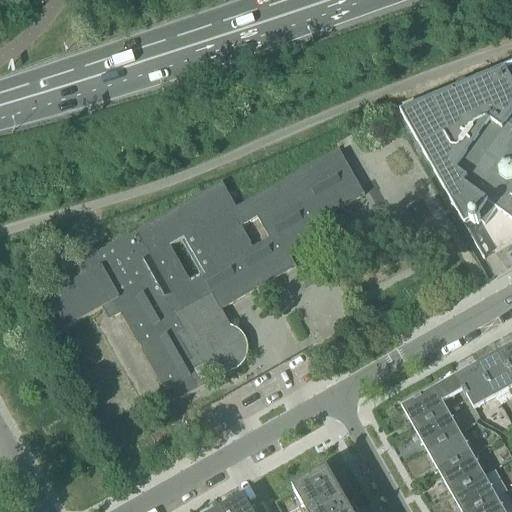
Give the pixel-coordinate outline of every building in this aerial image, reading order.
[(446,97),(401,116),(412,136),(455,212),(456,211),(460,209),(471,217),(469,220),(470,225),(473,227),(478,226),(480,224),(484,227),(496,211),(511,222),(511,221),(511,69),(491,78),(446,97)] [(222,185),(65,274),(72,287),(48,300),(65,331),(120,300),(124,307),(119,310),(166,394),(173,390),(180,402),(213,383),(210,379),(218,375),(223,375),(228,375),(233,373),(237,371),(241,368),(243,364),(245,360),(247,356),(247,351),(247,347),(245,342),(242,337),(239,334),(235,331),(230,329),(220,311),(296,269),(289,256),(327,235),(319,222),(365,196),(339,152),(236,210),(225,192),(226,192),(222,185)] [(511,347),(499,354),(511,376),(511,347)] [(511,376),(499,354),(478,366),(497,400),(507,393),(511,401),(511,376)] [(478,366),(456,379),(461,388),(464,394),(463,394),(466,400),(467,399),(468,401),(474,412),(497,400),(478,366)] [(401,410),(414,433),(448,414),(443,405),(463,394),(464,394),(461,388),(456,379),(401,410)] [(414,433),(426,454),(460,435),(448,414),(414,433)] [(426,454),(439,476),(472,457),(460,435),(426,454)] [(439,476),(451,497),(484,479),(472,457),(439,476)] [(303,511),(349,511),(334,486),(328,475),(322,478),(309,485),(299,491),(300,491),(294,494),(303,511)] [(451,497),(459,511),(475,511),(497,500),(484,479),(451,497)] [(243,499),(221,511),(264,511),(261,507),(251,511),(250,511),(243,500),(243,499)] [(502,511),(497,500),(475,511),(502,511)]
